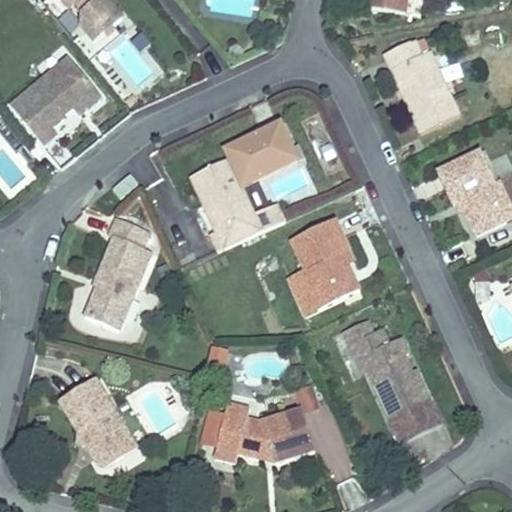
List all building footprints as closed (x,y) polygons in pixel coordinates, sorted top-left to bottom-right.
[(75,7),(84,17),(83,29),(96,44),(125,20),(108,0),(59,0),(70,12),(75,7)] [(372,0),(371,11),(407,16),(421,18),(423,0),(372,0)] [(414,44),(387,57),(423,136),(461,119),(432,55),(424,58),(417,44),(414,45),(414,44)] [(71,59),(13,107),(45,146),(58,135),(54,129),(66,119),(64,117),(74,109),(80,117),(103,99),(71,59)] [(125,103),(131,110),(140,103),(133,96),(125,103)] [(0,133),(0,179),(7,188),(29,172),(0,133)] [(462,203),(468,215),(478,237),(509,222),(511,220),(511,184),(503,189),(500,183),(496,185),(485,163),(481,154),(441,173),(456,206),(459,204),(462,203)] [(490,161),(485,163),(496,185),(500,183),(490,161)] [(264,234),(256,217),(231,162),(192,180),(217,234),(212,237),(220,254),(264,234)] [(115,191),(122,200),(140,186),(132,177),(115,191)] [(465,216),(468,215),(462,203),(459,204),(465,216)] [(265,213),(273,229),(286,224),(279,206),(265,213)] [(265,213),(256,217),(264,234),(273,229),(265,213)] [(151,235),(119,221),(111,238),(116,240),(99,281),(101,282),(86,317),(120,332),(153,255),(144,251),(151,235)] [(345,257),(352,254),(337,222),(293,243),(307,272),(302,274),(319,313),(361,293),(350,268),(345,257)] [(357,265),(352,254),(345,257),(350,268),(357,265)] [(307,318),(319,313),(302,274),(289,280),(307,318)] [(352,347),(359,343),(375,336),(369,324),(346,334),(352,347)] [(375,336),(359,343),(366,358),(363,359),(369,373),(400,439),(440,421),(421,380),(416,382),(412,376),(405,359),(410,356),(403,341),(390,347),(383,332),(375,336)] [(359,343),(352,347),(365,375),(369,373),(363,359),(366,358),(359,343)] [(210,365),(226,369),(229,354),(214,350),(210,365)] [(418,373),(412,376),(416,382),(421,380),(418,373)] [(89,440),(87,448),(99,468),(106,470),(138,450),(128,435),(125,437),(120,430),(122,424),(96,382),(60,403),(79,435),(84,432),(89,440)] [(229,404),(226,414),(249,420),(251,410),(229,404)] [(226,416),(218,448),(218,450),(239,456),(256,460),(272,455),(275,465),(276,467),(317,454),(304,411),(263,423),(249,420),(226,414),(226,416)] [(202,444),(218,448),(226,416),(211,412),(202,444)] [(443,428),(440,421),(400,439),(403,446),(443,428)] [(77,446),(87,448),(89,440),(84,432),(79,435),(77,446)] [(237,465),(239,456),(218,450),(215,460),(237,465)] [(256,460),(275,465),(272,455),(256,460)]
